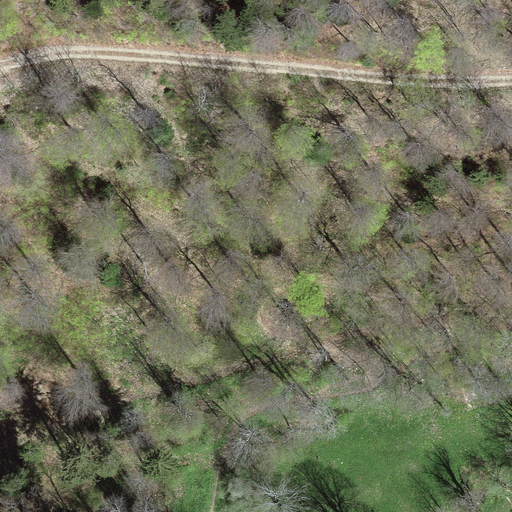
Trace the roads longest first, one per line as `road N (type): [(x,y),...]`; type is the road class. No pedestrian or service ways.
road 1 (track): [(0,458),(116,399),(404,326),(511,309)]
road 2 (track): [(0,68),(94,54),(511,80)]
